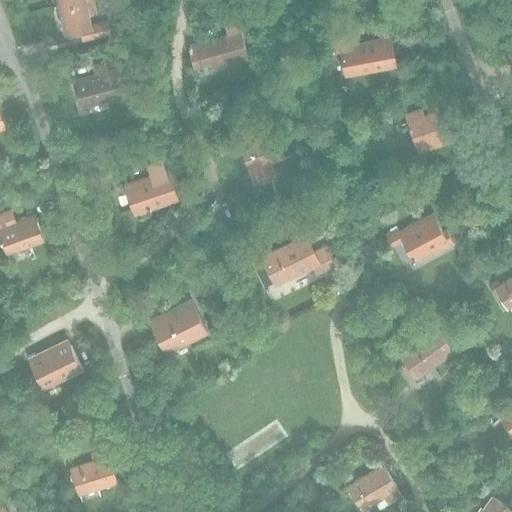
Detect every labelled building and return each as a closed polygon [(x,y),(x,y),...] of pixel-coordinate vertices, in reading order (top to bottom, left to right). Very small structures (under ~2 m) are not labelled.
[(95,0),(80,0),(60,4),(66,31),(79,29),(81,39),(112,33),(109,20),(92,23),(89,12),(97,10),(95,0)] [(228,34),(189,44),(194,66),(210,61),(212,68),(248,59),(243,39),(249,37),(244,18),(225,23),(228,34)] [(348,34),(334,36),(337,49),(340,48),(344,68),(363,64),(364,69),(396,63),(395,57),(392,43),(391,36),(350,43),(348,34)] [(80,102),(82,102),(83,105),(129,92),(123,67),(120,68),(117,56),(97,61),(100,73),(76,79),(80,92),(77,93),(80,102)] [(415,142),(448,131),(440,108),(407,120),(415,142)] [(249,168),(284,156),(275,132),(240,144),(249,168)] [(151,174),(126,183),(134,206),(136,211),(148,207),(148,208),(151,207),(151,206),(177,197),(168,169),(166,169),(162,159),(148,164),(150,169),(151,174)] [(7,251),(44,238),(35,215),(9,224),(4,211),(0,212),(0,230),(2,235),(0,235),(0,236),(1,240),(3,239),(7,251)] [(398,227),(386,233),(392,243),(402,238),(414,259),(434,248),(436,251),(454,242),(447,227),(443,229),(433,211),(399,229),(398,227)] [(335,261),(333,257),(326,243),(313,249),(305,233),(261,256),(275,283),(312,264),(316,271),(335,261)] [(511,275),(495,286),(508,307),(511,304),(511,275)] [(206,330),(190,298),(150,318),(167,350),(206,330)] [(417,375),(453,348),(436,326),(400,353),(417,375)] [(44,387),(83,368),(67,336),(28,355),(44,387)] [(511,403),(501,413),(511,425),(511,403)] [(79,492),(117,480),(108,454),(70,466),(79,492)] [(362,507),(397,486),(383,463),(348,484),(362,507)] [(511,511),(511,507),(504,502),(500,508),(489,500),(480,511),(511,511)]
